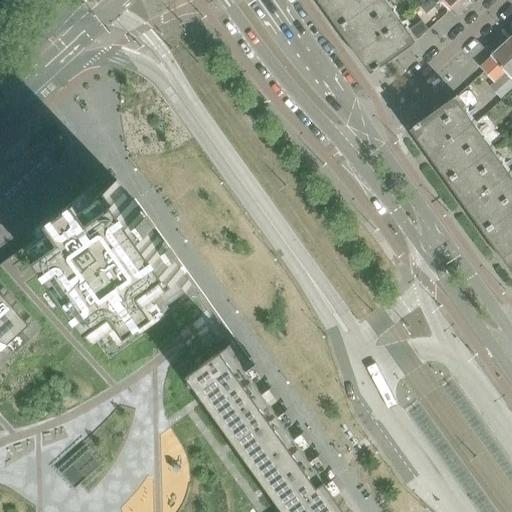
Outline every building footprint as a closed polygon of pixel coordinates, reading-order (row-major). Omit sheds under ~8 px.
[(327,0),(345,25),(380,0),(327,0)] [(377,70),(418,41),(407,29),(404,31),(400,24),(403,22),(401,20),(398,22),(383,1),(384,0),(380,0),(345,25),(377,70)] [(439,0),(429,0),(421,7),(427,14),(442,2),(439,0)] [(440,0),(450,9),(458,2),(459,3),(463,0),(440,0)] [(511,44),(509,41),(492,56),(493,57),(507,73),(511,78),(511,44)] [(511,82),(505,75),(507,73),(493,57),(481,68),(494,83),(490,87),(502,99),(511,89),(511,82)] [(488,148),(473,127),(477,124),(474,120),(470,123),(461,110),(465,107),(457,96),(416,125),(453,177),(494,148),(492,146),(488,148)] [(511,181),(509,178),(511,175),(511,173),(510,171),(506,174),(491,152),(495,149),(494,148),(453,177),(489,228),(511,211),(511,181)] [(191,286),(106,168),(35,233),(7,258),(0,264),(0,511),(353,511),(229,340),(191,286)] [(511,259),(511,211),(489,228),(510,257),(511,259)]
